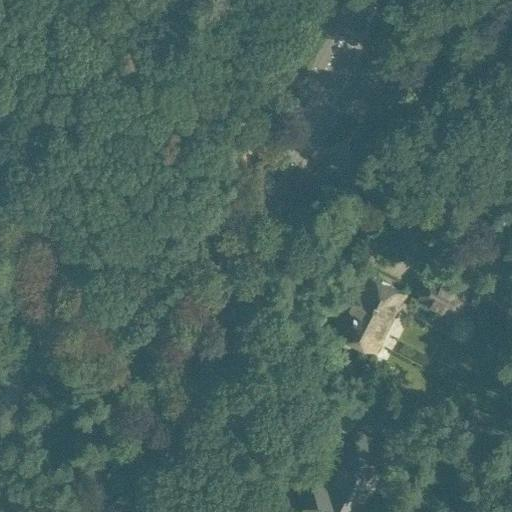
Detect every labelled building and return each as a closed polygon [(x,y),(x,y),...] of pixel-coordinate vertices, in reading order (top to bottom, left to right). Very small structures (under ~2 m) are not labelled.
[(464,282),(511,306),(511,220),(509,220),(502,219),(497,220),(490,222),(467,266),(471,268),(464,282)] [(338,330),(356,339),(373,348),(403,292),(368,273),(338,330)] [(420,295),(455,313),(466,292),(431,273),(420,295)] [(415,423),(372,399),(362,419),(404,442),(415,423)] [(300,511),(362,511),(366,506),(362,504),(379,472),(371,467),(383,444),(356,430),(338,464),(337,465),(338,466),(338,467),(331,482),(319,476),(300,511)]
